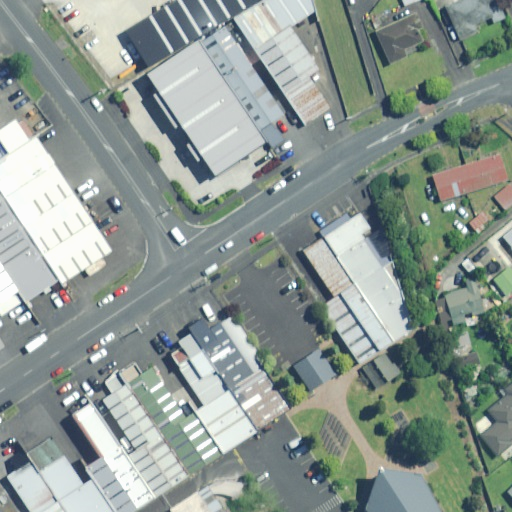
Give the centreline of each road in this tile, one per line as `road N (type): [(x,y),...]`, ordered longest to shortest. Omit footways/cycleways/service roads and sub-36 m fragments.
road 1 (residential): [(188,265),(376,143),(511,79)]
road 2 (residential): [(188,265),(0,10)]
road 3 (residential): [(0,391),(188,265)]
